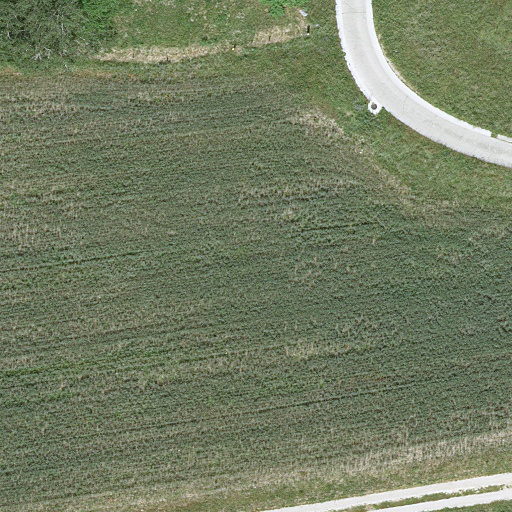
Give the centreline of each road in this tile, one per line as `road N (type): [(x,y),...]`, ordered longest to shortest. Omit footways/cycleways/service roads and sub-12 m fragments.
road 1 (unclassified): [(511,155),(436,131),(384,92),(360,49),(351,0)]
road 2 (track): [(511,485),(335,511)]
